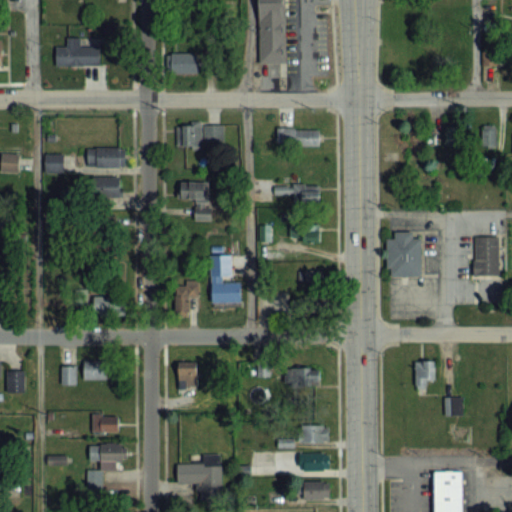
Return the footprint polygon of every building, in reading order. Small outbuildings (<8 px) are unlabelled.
[(284,0),(285,62),(258,62),(257,0),(284,0)] [(81,38),(66,38),(66,47),(55,47),(55,66),(100,66),(100,47),(81,47),(81,38)] [(198,52),(173,52),(173,72),(198,72),(198,52)] [(223,123),(176,123),(176,147),(202,146),(202,142),(223,142),(223,123)] [(481,146),(496,146),(496,124),(481,124),(481,146)] [(457,126),(447,126),(447,142),(457,142),(457,126)] [(319,145),(319,128),(281,128),(281,145),(319,145)] [(126,147),(96,147),(96,166),(126,166),(126,147)] [(63,171),(63,152),(44,152),(44,171),(63,171)] [(4,170),(17,170),(17,154),(4,154),(4,170)] [(120,197),(120,178),(95,177),(94,196),(120,197)] [(209,182),(180,182),(180,203),(209,203),(209,182)] [(293,204),(320,204),(320,184),(255,183),(255,197),(293,197),(293,204)] [(290,242),(321,239),(319,222),(288,225),(290,242)] [(392,235),(392,228),(409,228),(409,235),(418,235),(418,272),(388,273),(388,264),(383,265),(383,235),(392,235)] [(496,272),(473,272),(473,234),(496,234),(496,272)] [(211,254),(211,301),(241,301),(241,280),(231,280),(231,254),(211,254)] [(291,283),(319,283),(319,269),(291,269),(291,283)] [(198,298),(198,278),(173,278),(173,314),(187,314),(187,298),(198,298)] [(291,312),(320,312),(320,294),(291,294),(291,312)] [(91,296),(91,315),(126,315),(126,296),(91,296)] [(83,378),(107,378),(107,360),(83,360),(83,378)] [(434,381),(434,361),(415,361),(415,390),(426,390),(426,381),(434,381)] [(197,362),(178,362),(178,388),(197,388),(197,362)] [(61,383),(77,383),(77,365),(61,365),(61,383)] [(321,368),(285,368),(285,387),(321,387),(321,368)] [(6,371),(6,393),(25,393),(25,371),(6,371)] [(493,395),(482,396),(483,411),(493,410),(493,395)] [(445,416),(462,416),(462,397),(445,397),(445,416)] [(118,432),(118,414),(93,414),(93,432),(118,432)] [(329,424),(299,424),(299,442),(329,442),(329,424)] [(280,446),(292,446),(293,433),(280,432),(280,446)] [(90,459),(100,459),(100,468),(117,468),(117,460),(126,460),(126,442),(90,442),(90,459)] [(329,470),(329,452),(299,452),(299,470),(329,470)] [(178,464),(178,483),(201,483),(202,499),(222,498),(222,463),(178,464)] [(431,511),(459,511),(459,468),(431,468),(431,511)] [(297,499),(330,499),(330,481),(297,481),(297,499)]
